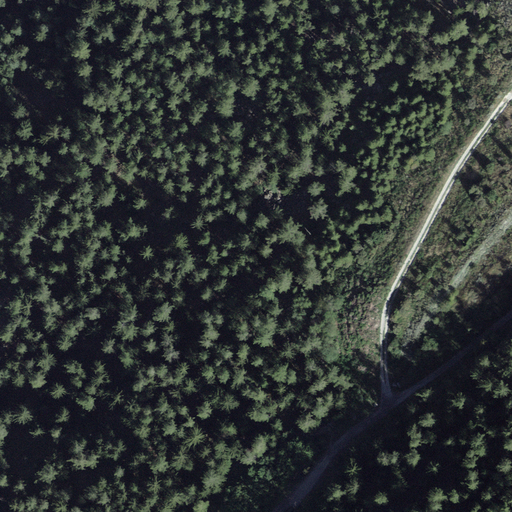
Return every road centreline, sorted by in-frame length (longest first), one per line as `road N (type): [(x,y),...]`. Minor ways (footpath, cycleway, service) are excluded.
road 1 (track): [(388,404),(390,300),(511,95)]
road 2 (track): [(511,315),(388,404),(347,453)]
